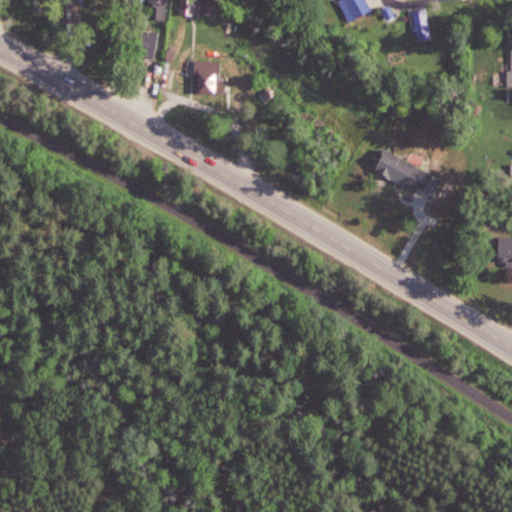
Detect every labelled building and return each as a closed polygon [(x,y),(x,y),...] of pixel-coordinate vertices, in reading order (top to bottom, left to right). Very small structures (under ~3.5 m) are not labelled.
[(171,0),(170,21),(156,22),(153,0),(171,0)] [(342,0),(351,19),(372,10),(367,0),(342,0)] [(195,17),(195,5),(182,5),(182,17),(195,17)] [(138,33),(160,35),(160,56),(136,51),(138,33)] [(188,61),(226,61),(225,90),(189,86),(188,61)] [(380,146),(443,179),(435,197),(376,169),(380,146)] [(511,234),(499,234),(498,264),(511,264),(511,234)]
